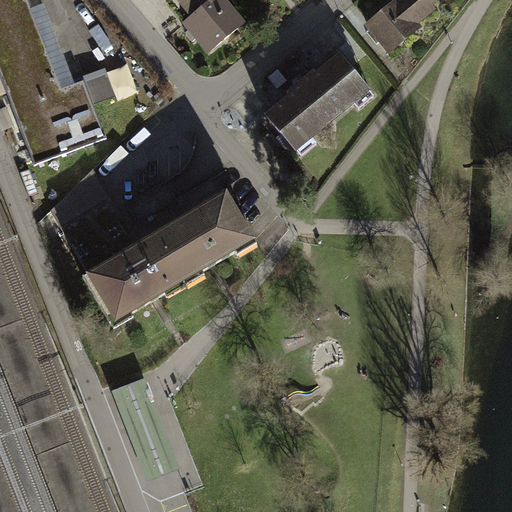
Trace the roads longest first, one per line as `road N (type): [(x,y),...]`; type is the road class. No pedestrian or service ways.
road 1 (residential): [(0,154),(136,511)]
road 2 (track): [(422,229),(411,511)]
road 3 (track): [(297,225),(476,9)]
road 4 (track): [(483,0),(437,102),(422,229)]
road 5 (track): [(145,397),(247,294),(297,225)]
road 6 (residential): [(333,0),(200,106)]
road 7 (residential): [(200,106),(297,225)]
road 8 (residential): [(200,106),(114,0)]
road 9 (track): [(297,225),(422,229)]
